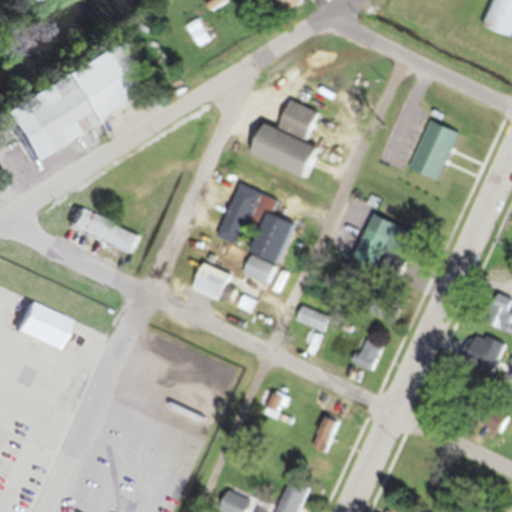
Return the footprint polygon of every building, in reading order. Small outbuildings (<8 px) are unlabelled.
[(264,0),(278,22),(301,9),(295,0),(264,0)] [(511,0),(494,0),(480,34),(508,45),(511,34),(511,0)] [(139,104),(110,50),(0,108),(0,133),(19,169),(139,104)] [(246,162),(302,186),(316,155),(304,150),(317,119),(288,107),(275,137),(260,131),(246,162)] [(215,245),(239,255),(256,212),(260,214),(264,203),(236,192),(215,245)] [(71,216),(63,235),(131,261),(139,242),(71,216)] [(277,273),(293,231),(264,220),(240,282),(266,292),(274,272),(277,273)] [(373,279),(388,244),(365,234),(350,269),(373,279)] [(401,273),(385,262),(375,277),(391,288),(401,273)] [(189,296),(217,309),(228,284),(200,271),(189,296)] [(511,333),(509,332),(511,322),(511,307),(493,302),(484,332),(511,340),(511,333)] [(389,326),(398,313),(386,304),(376,317),(389,326)] [(8,338),(53,358),(66,328),(22,309),(8,338)] [(381,354),(361,345),(350,370),(370,379),(381,354)] [(325,461),(340,427),(327,421),(313,456),(325,461)] [(300,511),(309,491),(289,483),(276,511),(300,511)]
